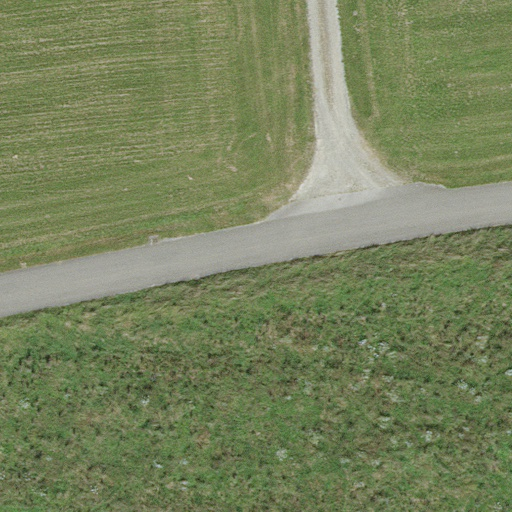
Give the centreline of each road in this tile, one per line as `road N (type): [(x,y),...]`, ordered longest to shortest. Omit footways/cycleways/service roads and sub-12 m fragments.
road 1 (unclassified): [(0,297),(511,204)]
road 2 (track): [(324,0),(344,229)]
